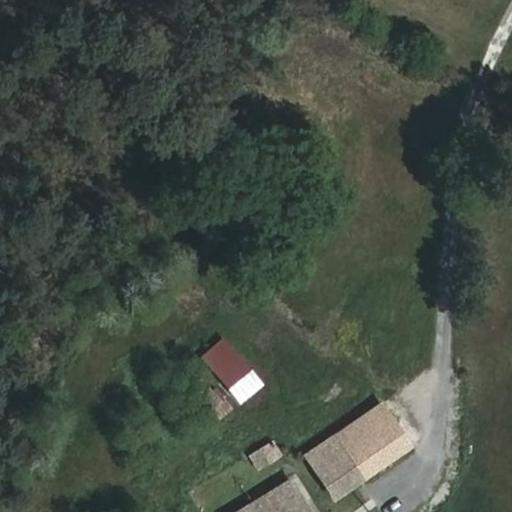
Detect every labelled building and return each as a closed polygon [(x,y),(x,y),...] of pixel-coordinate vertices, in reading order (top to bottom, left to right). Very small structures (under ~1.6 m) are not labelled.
[(261,384),(224,342),(204,360),(240,401),(261,384)] [(329,408),(344,396),(336,385),(320,397),(329,408)] [(232,410),(216,390),(204,400),(220,420),(232,410)] [(382,405),(335,436),(364,478),(410,446),(382,405)] [(364,478),(335,436),(334,435),(304,455),(334,498),(364,478)] [(258,474),(283,458),(273,443),(247,458),(258,474)] [(308,511),(291,483),(240,511),(308,511)]
